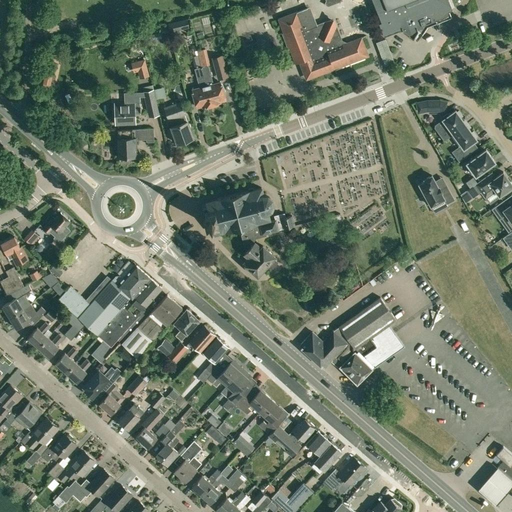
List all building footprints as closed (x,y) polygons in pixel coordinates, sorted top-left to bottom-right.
[(432,21),(431,18),(430,17),(451,9),(447,0),(372,0),(381,21),(379,22),(384,36),(402,29),(403,31),(418,41),(432,21)] [(309,78),(368,56),(361,38),(343,45),(334,22),(331,20),(317,25),(311,10),(308,8),(297,12),(279,19),(295,62),(295,63),(299,62),(302,68),(305,76),(309,78)] [(178,29),(188,27),(189,27),(187,19),(168,24),(171,35),(179,33),(178,29)] [(390,39),(380,41),(387,65),(396,63),(390,39)] [(201,67),(198,55),(194,56),(195,60),(194,60),(196,68),(195,69),(200,88),(192,90),(196,107),(202,105),(203,107),(211,105),(201,67)] [(225,66),(222,55),(212,58),(215,68),(217,79),(227,76),(225,66)] [(208,65),(201,67),(211,105),(220,103),(219,100),(225,99),(221,82),(213,84),(208,65)] [(148,76),(147,68),(138,70),(140,77),(148,76)] [(159,114),(156,104),(153,89),(143,91),(147,106),(149,117),(159,114)] [(125,103),(115,104),(115,107),(113,108),(114,114),(115,115),(116,124),(135,123),(134,114),(140,113),(139,96),(125,97),(125,103)] [(428,109),(439,109),(446,109),(447,101),(440,100),(427,100),(420,101),(416,102),(418,111),(428,109)] [(193,138),(180,102),(164,107),(177,143),(193,138)] [(448,137),(451,135),(466,124),(460,117),(462,115),(459,110),(457,111),(455,110),(448,115),(447,113),(443,116),(442,121),(444,125),(446,124),(449,129),(447,130),(446,134),(448,137)] [(345,117),(337,117),(337,127),(345,127),(345,117)] [(471,132),(466,124),(451,135),(457,142),(458,141),(462,147),(453,153),(459,161),(470,153),(466,148),(471,144),(470,143),(476,139),(475,137),(477,136),(473,130),(471,132)] [(154,142),(153,128),(145,128),(146,142),(154,142)] [(117,148),(118,157),(129,157),(130,158),(135,158),(135,157),(136,156),(136,153),(135,138),(139,138),(139,129),(120,129),(120,138),(117,138),(117,148)] [(495,162),(486,149),(466,163),(475,176),(495,162)] [(465,203),(472,197),(472,198),(482,191),(481,190),(483,188),(488,195),(495,190),(499,195),(498,195),(499,196),(504,192),(505,194),(511,189),(511,188),(511,187),(511,186),(511,183),(503,171),(502,172),(489,182),(490,182),(485,185),(481,179),(460,194),(465,203)] [(443,185),(442,186),(436,174),(428,177),(429,179),(423,182),(429,194),(427,195),(431,202),(433,201),(434,204),(447,198),(450,202),(457,198),(450,184),(444,187),(443,185)] [(246,254),(256,243),(257,242),(257,238),(267,236),(266,233),(278,230),(285,228),(295,225),(292,215),(282,218),(275,220),(269,221),(269,220),(270,220),(268,212),(271,210),(273,208),(274,205),(273,201),(272,198),(270,196),(267,195),(263,195),(261,187),(260,188),(254,190),(254,188),(253,188),(248,189),(248,190),(241,192),(241,191),(240,191),(240,192),(225,196),(225,195),(224,195),(224,196),(217,198),(218,199),(213,201),(212,199),(211,200),(212,201),(207,202),(206,201),(205,201),(206,203),(202,204),(207,224),(209,224),(210,226),(212,227),(214,234),(215,234),(215,233),(220,232),(220,233),(221,233),(221,232),(226,230),(226,231),(233,230),(233,231),(234,231),(234,232),(240,230),(245,251),(244,253),(246,254)] [(511,203),(507,207),(503,200),(491,209),(499,219),(507,214),(511,221),(511,203)] [(50,231),(60,240),(70,229),(65,225),(70,220),(60,212),(55,218),(53,217),(43,228),(49,233),(50,231)] [(335,225),(343,223),(340,213),(329,216),(332,226),(335,225)] [(511,230),(502,237),(507,244),(511,240),(511,230)] [(34,241),(27,235),(25,238),(31,244),(34,241)] [(19,263),(27,259),(15,236),(1,243),(9,259),(15,256),(19,263)] [(57,251),(63,244),(55,236),(48,243),(57,251)] [(256,243),(246,254),(249,257),(244,263),(250,269),(251,272),(254,275),(257,274),(257,275),(266,266),(271,270),(278,262),(273,258),(275,256),(263,246),(261,248),(256,243)] [(106,266),(111,261),(103,253),(98,258),(106,266)] [(122,343),(143,319),(139,315),(141,313),(131,304),(134,299),(136,296),(145,304),(161,286),(135,263),(122,278),(120,276),(116,276),(112,279),(85,309),(81,305),(86,300),(70,286),(58,299),(104,340),(111,347),(118,339),(122,343)] [(62,273),(54,265),(50,269),(59,277),(62,273)] [(16,290),(24,286),(14,266),(6,271),(8,276),(16,290)] [(26,285),(31,282),(40,277),(37,272),(28,277),(29,279),(24,281),(26,285)] [(16,290),(8,276),(0,280),(7,295),(16,290)] [(24,286),(16,290),(7,295),(10,301),(3,306),(10,317),(15,313),(23,308),(17,299),(19,298),(22,295),(31,289),(28,284),(24,286)] [(167,294),(143,319),(122,343),(134,354),(137,357),(168,322),(169,322),(182,307),(167,294)] [(360,344),(389,325),(388,325),(396,319),(380,297),(333,330),(323,341),(312,331),(299,345),(324,368),(331,360),(337,366),(360,344)] [(23,308),(15,313),(10,317),(16,328),(23,323),(29,329),(48,309),(44,305),(42,307),(41,306),(36,312),(31,303),(23,308)] [(57,316),(49,309),(44,315),(51,322),(57,316)] [(181,340),(187,334),(199,320),(187,309),(174,323),(182,330),(176,336),(181,340)] [(38,347),(52,332),(47,328),(50,325),(46,322),(39,329),(37,327),(27,338),(38,347)] [(200,350),(215,334),(204,324),(189,341),(200,350)] [(78,344),(91,330),(85,325),(72,339),(78,344)] [(360,344),(337,366),(341,370),(342,369),(357,383),(372,368),(403,345),(389,325),(360,344)] [(72,338),(78,331),(73,326),(66,333),(72,338)] [(52,332),(38,347),(49,357),(59,347),(57,345),(63,337),(59,334),(57,336),(52,332)] [(215,362),(229,346),(216,335),(202,350),(215,362)] [(167,355),(174,347),(165,338),(157,347),(167,355)] [(111,347),(104,340),(92,354),(101,362),(113,348),(111,347)] [(175,362),(187,348),(180,342),(168,356),(175,362)] [(122,343),(115,350),(128,361),(134,354),(122,343)] [(66,373),(76,362),(71,358),(77,351),(73,347),(67,354),(65,352),(55,363),(66,373)] [(76,362),(66,373),(77,382),(87,372),(84,370),(91,363),(87,359),(80,366),(76,362)] [(228,386),(242,369),(232,360),(222,372),(217,367),(211,373),(205,368),(197,377),(203,382),(207,378),(216,386),(221,380),(228,386)] [(105,391),(113,383),(112,382),(121,372),(116,368),(114,370),(111,367),(104,375),(98,370),(84,386),(87,389),(86,391),(92,396),(102,385),(106,389),(104,390),(105,391)] [(242,369),(228,386),(233,390),(228,396),(231,399),(226,404),(227,407),(231,411),(236,405),(237,406),(247,394),(246,393),(241,388),(251,377),(242,369)] [(147,382),(147,381),(150,378),(146,375),(145,377),(144,376),(143,378),(139,374),(127,388),(135,395),(147,382)] [(156,407),(172,389),(173,388),(167,382),(150,402),(156,407)] [(113,383),(105,391),(108,394),(100,403),(111,413),(120,403),(119,403),(124,397),(116,389),(118,387),(113,383)] [(0,411),(4,416),(22,395),(10,385),(0,396),(0,400),(3,404),(0,407),(0,411)] [(247,394),(237,406),(247,414),(251,409),(249,407),(252,403),(261,412),(272,400),(260,389),(252,398),(247,394)] [(272,400),(261,412),(269,419),(266,422),(264,420),(259,425),(270,435),(270,434),(278,425),(280,423),(274,418),(282,408),(272,400)] [(0,434),(3,432),(3,433),(11,424),(10,424),(15,418),(26,428),(41,412),(29,402),(25,407),(21,403),(0,425),(0,434)] [(139,416),(143,411),(134,403),(118,420),(128,429),(140,417),(139,416)] [(159,404),(156,407),(156,408),(156,409),(143,423),(146,425),(136,436),(148,447),(157,437),(149,430),(163,414),(162,414),(166,410),(159,404)] [(41,455),(48,447),(44,443),(58,428),(47,417),(33,433),(30,430),(21,440),(16,446),(19,449),(23,444),(21,443),(22,442),(26,445),(27,443),(33,448),(40,440),(43,443),(36,450),(23,464),(26,466),(22,471),(25,473),(32,465),(41,455)] [(162,438),(175,423),(169,418),(164,424),(163,423),(155,432),(162,438)] [(175,423),(162,438),(161,440),(165,444),(156,454),(167,464),(178,452),(172,447),(179,439),(174,435),(175,434),(185,424),(179,419),(175,423)] [(278,425),(270,434),(293,454),(299,448),(297,447),(303,440),(304,441),(315,428),(305,419),(300,425),(298,423),(292,430),(287,436),(282,432),(284,430),(278,425)] [(318,430),(307,443),(306,443),(302,448),(307,453),(312,448),(317,452),(312,459),(324,469),(341,451),(339,449),(342,446),(329,434),(326,438),(318,430)] [(50,444),(48,447),(41,455),(46,460),(51,455),(56,460),(61,454),(64,457),(76,444),(72,440),(73,439),(73,437),(69,434),(67,434),(67,435),(65,434),(54,447),(50,444)] [(194,456),(202,448),(194,440),(174,462),(179,466),(174,471),(185,481),(201,463),(194,456)] [(511,463),(511,453),(503,445),(496,454),(503,460),(497,466),(511,478),(511,466),(511,463)] [(82,475),(95,461),(84,451),(65,471),(72,477),(77,471),(82,475)] [(248,457),(242,452),(239,456),(245,461),(248,457)] [(351,484),(366,467),(353,457),(339,472),(336,469),(324,482),(333,491),(343,481),(342,480),(344,477),(351,484)] [(226,459),(224,462),(222,461),(216,467),(221,472),(227,465),(230,462),(226,459)] [(48,485),(54,478),(63,467),(58,462),(48,472),(51,475),(47,480),(48,481),(46,483),(48,485)] [(489,476),(480,486),(498,501),(508,490),(511,485),(511,478),(497,466),(489,476)] [(81,486),(73,494),(80,501),(85,495),(87,496),(92,490),(99,496),(114,478),(104,469),(90,484),(85,480),(81,485),(81,486)] [(201,494),(220,472),(217,469),(211,475),(207,479),(202,474),(191,486),(201,494)] [(224,476),(220,472),(201,494),(210,503),(221,491),(215,486),(219,482),(224,476)] [(242,479),(235,473),(225,483),(234,491),(243,480),(242,479)] [(285,486),(291,491),(296,484),(294,483),(299,476),(295,473),(285,486)] [(81,486),(81,485),(75,480),(66,490),(64,489),(53,501),(56,504),(60,508),(65,502),(66,502),(73,494),(81,486)] [(270,482),(269,483),(265,487),(274,495),(289,511),(296,506),(309,493),(301,485),(290,497),(280,486),(277,489),(270,482)] [(117,511),(132,495),(121,485),(106,501),(117,511)] [(220,511),(229,511),(245,495),(241,491),(236,498),(236,497),(232,501),(226,497),(216,508),(220,511)] [(258,505),(266,496),(266,495),(261,491),(252,500),(258,505)] [(37,496),(33,492),(26,500),(30,504),(37,496)] [(248,498),(245,495),(229,511),(243,511),(240,509),(244,504),(243,504),(248,498)] [(266,496),(258,505),(263,509),(271,500),(266,496)] [(397,511),(401,508),(391,499),(379,511),(397,511)] [(100,500),(89,511),(100,511),(106,505),(100,500)] [(148,511),(150,510),(139,500),(127,511),(148,511)] [(354,511),(342,501),(331,511),(354,511)]
